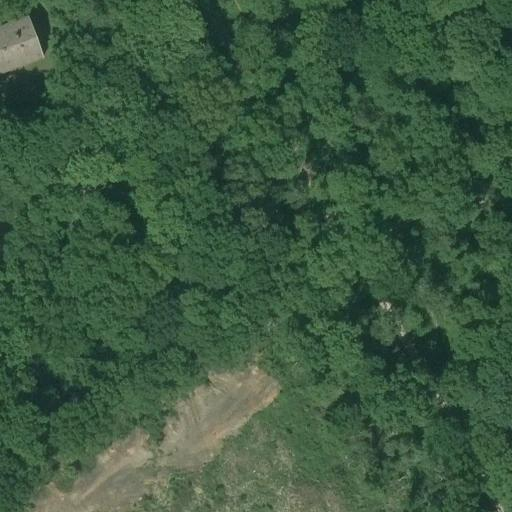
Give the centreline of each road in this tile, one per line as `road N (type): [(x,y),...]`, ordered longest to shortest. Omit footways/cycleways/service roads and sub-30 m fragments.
road 1 (track): [(497,511),(203,0)]
road 2 (unknown): [(233,0),(511,489)]
